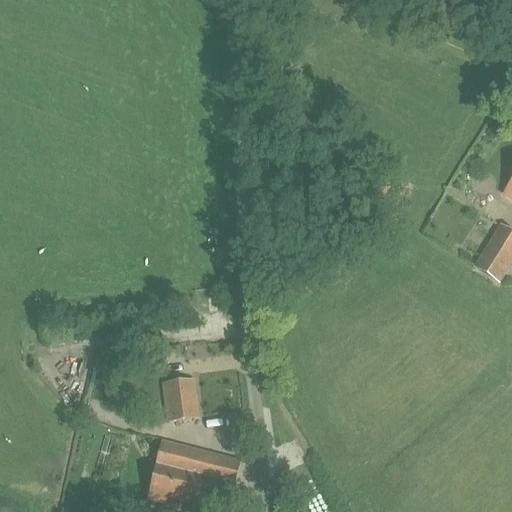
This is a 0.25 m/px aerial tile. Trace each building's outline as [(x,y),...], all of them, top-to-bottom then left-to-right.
[(452,0),(432,0),(423,22),(460,40),(475,10),(452,0)] [(511,180),(503,193),(511,199),(511,180)] [(511,233),(502,227),(476,269),(499,283),(511,262),(511,233)] [(164,385),(169,424),(199,419),(194,381),(164,385)] [(228,511),(240,463),(161,443),(147,502),(164,506),(163,509),(174,511),(228,511)]
